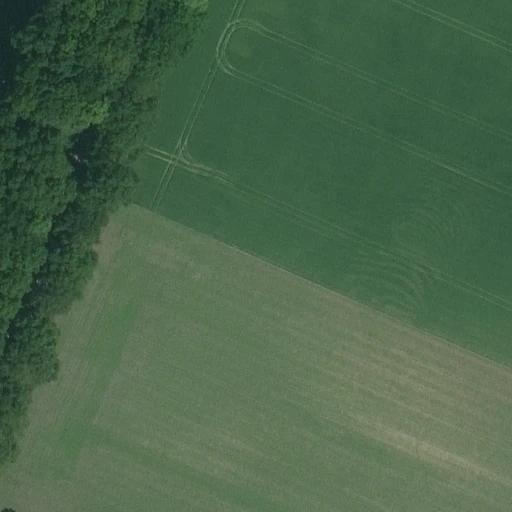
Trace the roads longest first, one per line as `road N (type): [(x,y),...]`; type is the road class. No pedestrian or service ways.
road 1 (unclassified): [(0,333),(84,135)]
road 2 (unclassified): [(84,135),(141,0)]
